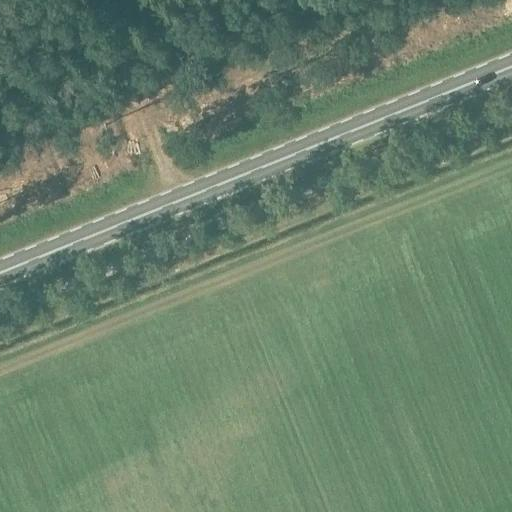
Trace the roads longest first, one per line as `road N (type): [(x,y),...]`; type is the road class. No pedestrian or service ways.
road 1 (secondary): [(0,273),(511,67)]
road 2 (track): [(96,0),(162,169)]
